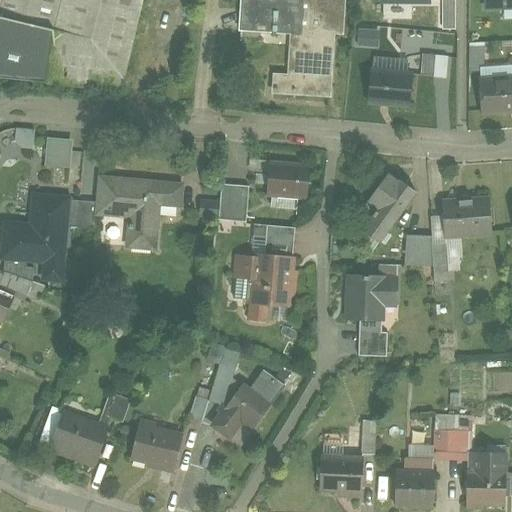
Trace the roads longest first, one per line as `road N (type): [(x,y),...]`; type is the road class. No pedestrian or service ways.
road 1 (residential): [(0,106),(457,150),(511,146)]
road 2 (residential): [(0,471),(116,511)]
